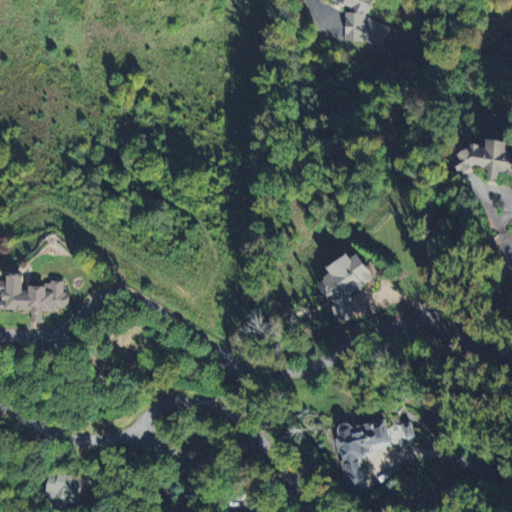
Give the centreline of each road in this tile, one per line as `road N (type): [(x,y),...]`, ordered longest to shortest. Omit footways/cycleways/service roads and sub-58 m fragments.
road 1 (residential): [(511,358),(412,323),(378,331),(320,366),(265,373),(137,295),(119,292),(61,336),(0,338)]
road 2 (residential): [(309,511),(276,453),(215,406),(188,401),(163,405),(139,435),(180,453),(190,477),(183,511)]
road 3 (residential): [(139,435),(90,439),(0,402)]
